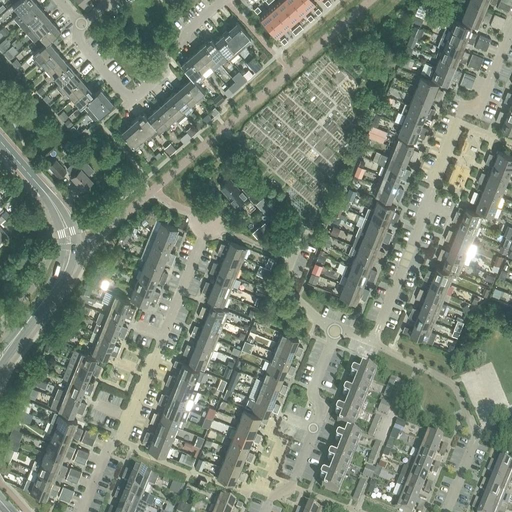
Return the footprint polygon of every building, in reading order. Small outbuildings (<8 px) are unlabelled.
[(15,9),(19,13),(34,0),(18,0),(9,8),(12,12),(15,9)] [(13,19),(19,26),(41,8),(34,0),(19,13),(13,19)] [(77,0),(87,11),(91,7),(85,0),(77,0)] [(291,7),(285,0),(279,0),(275,4),(284,14),(291,7)] [(315,4),(311,0),(299,0),(299,1),(308,11),(315,4)] [(469,0),(468,0),(465,9),(482,16),(485,7),(469,0)] [(291,7),(300,17),(308,11),(299,1),(291,7)] [(499,1),(497,7),(502,8),(504,9),(508,11),(511,5),(499,1)] [(284,14),(275,4),(267,10),(276,20),(284,14)] [(284,14),(293,24),(300,17),(291,7),(284,14)] [(420,7),(417,14),(423,16),(426,9),(420,7)] [(19,26),(26,34),(47,15),(41,8),(19,26)] [(482,16),(465,9),(461,19),(478,26),(482,16)] [(276,20),(267,10),(260,17),(269,27),(276,20)] [(276,20),(285,30),(293,24),(284,14),(276,20)] [(494,14),(492,20),(503,24),(505,18),(494,14)] [(26,34),(33,41),(54,23),(47,15),(26,34)] [(416,16),(413,22),(421,25),(424,20),(416,16)] [(448,18),(444,27),(467,36),(471,26),(448,18)] [(269,27),(277,37),(285,30),(276,20),(269,27)] [(503,24),(492,20),(489,26),(501,31),(503,24)] [(237,21),(229,28),(245,47),(253,40),(237,21)] [(33,41),(39,48),(48,40),(49,41),(61,30),(54,23),(33,41)] [(4,26),(0,29),(0,30),(5,36),(9,32),(4,26)] [(414,26),(410,36),(417,38),(418,39),(422,29),(414,26)] [(444,27),(441,37),(463,46),(465,41),(467,36),(444,27)] [(229,28),(222,34),(238,53),(245,47),(229,28)] [(222,34),(214,41),(228,56),(230,59),(238,53),(222,34)] [(479,34),(477,40),(488,45),(490,39),(479,34)] [(410,36),(407,45),(414,48),(417,38),(410,36)] [(211,37),(203,44),(219,63),(220,64),(228,57),(228,56),(224,52),(214,41),(211,37)] [(439,47),(442,49),(459,55),(463,46),(441,37),(437,46),(439,47)] [(0,43),(0,48),(3,52),(10,46),(10,43),(6,38),(0,43)] [(34,61),(37,64),(55,48),(49,41),(48,40),(39,48),(33,54),(37,59),(34,61)] [(488,45),(477,40),(474,46),(485,51),(488,45)] [(203,44),(196,50),(209,66),(213,62),(216,65),(219,63),(203,44)] [(12,46),(4,53),(9,59),(17,52),(12,46)] [(406,47),(403,54),(409,57),(412,50),(406,47)] [(439,47),(435,56),(439,58),(455,65),(457,60),(460,61),(462,56),(459,55),(442,49),(439,47)] [(42,65),(46,69),(62,56),(55,48),(37,64),(39,67),(42,65)] [(196,50),(188,57),(201,72),(204,70),(209,66),(196,50)] [(472,53),(469,59),(480,64),(483,57),(472,53)] [(403,54),(399,64),(405,67),(409,57),(403,54)] [(45,78),(48,81),(68,63),(62,56),(46,69),(50,73),(45,78)] [(180,64),(192,77),(192,76),(198,83),(206,77),(204,76),(201,72),(188,57),(180,64)] [(16,58),(12,62),(17,68),(21,64),(16,58)] [(439,58),(435,68),(452,74),(454,75),(457,70),(454,69),(455,65),(439,58)] [(480,64),(469,59),(467,65),(478,70),(480,64)] [(258,61),(250,68),(254,71),(255,73),(262,66),(261,65),(258,61)] [(68,63),(53,77),(56,80),(59,84),(75,71),(68,63)] [(452,74),(435,68),(431,77),(448,84),(450,79),(457,82),(459,77),(454,75),(452,74)] [(248,70),(243,75),(247,79),(252,75),(248,70)] [(59,84),(56,87),(60,91),(63,94),(81,78),(76,72),(75,71),(59,84)] [(464,72),(462,78),(473,83),(475,76),(464,72)] [(243,74),(235,81),(240,86),(246,81),(247,80),(247,79),(243,75),(243,74)] [(192,76),(192,77),(184,83),(200,101),(203,99),(201,96),(205,92),(198,83),(192,76)] [(420,76),(416,86),(433,93),(437,83),(420,76)] [(69,95),(72,99),(88,86),(81,78),(63,94),(66,98),(69,95)] [(473,83),(462,78),(459,84),(470,88),(473,83)] [(235,81),(228,87),(228,88),(230,90),(231,90),(231,91),(233,93),(238,88),(240,86),(235,81)] [(184,83),(177,90),(190,105),(194,101),(197,104),(200,101),(184,83)] [(88,86),(72,99),(76,104),(79,107),(82,105),(85,102),(95,94),(94,93),(88,86)] [(416,86),(412,96),(429,103),(433,93),(416,86)] [(41,87),(37,91),(41,95),(46,92),(41,87)] [(228,87),(222,93),(224,96),(231,90),(230,90),(228,88),(228,87)] [(82,105),(89,112),(107,96),(100,88),(94,93),(95,94),(82,105)] [(177,90),(169,96),(185,115),(193,108),(190,105),(177,90)] [(219,92),(211,99),(215,103),(223,97),(219,92)] [(90,113),(88,114),(92,120),(94,118),(95,119),(114,103),(107,96),(89,112),(90,113)] [(162,103),(175,118),(178,121),(185,115),(169,96),(162,103)] [(386,96),(382,106),(388,108),(392,99),(386,96)] [(412,96),(409,105),(426,112),(429,103),(412,96)] [(162,103),(154,109),(170,128),(173,125),(171,122),(175,118),(162,103)] [(409,105),(405,115),(422,122),(426,112),(409,105)] [(214,108),(210,112),(214,117),(217,114),(219,113),(214,108)] [(154,109),(147,115),(146,116),(157,128),(160,131),(165,127),(167,130),(170,128),(154,109)] [(504,113),(502,118),(505,119),(511,121),(511,110),(509,109),(507,114),(504,113)] [(63,111),(58,115),(63,121),(68,117),(63,111)] [(144,112),(136,119),(152,137),(155,135),(159,131),(157,128),(146,116),(147,115),(144,112)] [(208,114),(202,119),(206,123),(212,119),(208,114)] [(402,123),(401,124),(425,134),(427,129),(420,126),(422,122),(405,115),(404,116),(402,123)] [(202,118),(194,125),(199,130),(206,123),(202,119),(202,118)] [(68,119),(65,123),(69,128),(73,125),(68,119)] [(136,119),(128,125),(142,141),(146,137),(149,140),(152,137),(136,119)] [(511,121),(505,119),(501,129),(511,133),(511,121)] [(397,126),(395,131),(396,133),(397,134),(414,141),(416,136),(423,139),(425,134),(401,124),(401,125),(399,125),(397,126)] [(74,125),(70,128),(76,135),(80,132),(74,125)] [(142,141),(128,125),(120,132),(137,150),(140,148),(137,144),(142,141)] [(386,131),(376,127),(371,125),(370,125),(366,137),(382,143),(386,131)] [(191,127),(186,131),(191,137),(196,132),(191,127)] [(396,137),(392,147),(409,154),(413,144),(396,137)] [(367,138),(364,146),(372,149),(375,141),(367,138)] [(171,144),(164,150),(169,156),(176,150),(171,144)] [(392,147),(388,156),(405,163),(409,154),(392,147)] [(376,151),(372,161),(377,163),(384,166),(401,173),(405,163),(388,156),(381,153),(376,151)] [(511,156),(498,151),(494,161),(511,168),(511,165),(511,156)] [(77,159),(67,169),(73,175),(71,177),(83,189),(92,180),(88,175),(94,170),(82,157),(78,161),(77,159)] [(49,167),(59,178),(66,172),(56,160),(49,167)] [(494,161),(490,171),(507,178),(511,168),(494,161)] [(358,166),(354,176),(361,179),(365,169),(358,166)] [(384,166),(381,175),(397,182),(401,173),(384,166)] [(490,171),(486,180),(503,187),(507,178),(490,171)] [(381,175),(377,185),(394,192),(397,182),(381,175)] [(224,183),(220,186),(224,190),(224,191),(230,197),(230,198),(229,199),(235,207),(241,201),(241,200),(246,194),(254,202),(259,197),(249,187),(246,184),(241,188),(238,185),(236,186),(229,178),(224,183)] [(5,179),(1,183),(5,187),(9,183),(5,179)] [(486,180),(483,190),(500,197),(503,187),(486,180)] [(9,183),(5,187),(12,196),(17,192),(9,183)] [(394,192),(377,185),(373,195),(390,202),(394,192)] [(349,188),(345,198),(352,201),(356,191),(349,188)] [(483,190),(479,199),(496,206),(500,197),(483,190)] [(17,192),(12,196),(20,205),(25,201),(17,192)] [(262,197),(255,204),(268,218),(276,211),(262,197)] [(496,206),(479,199),(475,209),(492,216),(496,206)] [(343,200),(340,207),(347,210),(350,202),(343,200)] [(377,200),(373,210),(390,216),(394,207),(377,200)] [(364,217),(369,219),(386,226),(388,221),(395,224),(397,219),(393,218),(390,216),(373,210),(368,207),(364,217)] [(465,209),(461,218),(478,225),(482,215),(465,209)] [(364,217),(360,226),(366,229),(382,235),(386,237),(388,231),(385,230),(386,226),(369,219),(364,217)] [(461,218),(457,228),(474,235),(478,225),(461,218)] [(161,221),(157,231),(173,238),(177,228),(161,221)] [(264,222),(259,227),(264,232),(269,228),(264,222)] [(333,227),(330,234),(337,237),(340,230),(333,227)] [(457,228),(454,237),(471,244),(474,235),(457,228)] [(366,229),(362,238),(379,245),(381,240),(384,241),(386,237),(382,235),(366,229)] [(121,235),(120,238),(127,241),(128,237),(134,233),(127,230),(126,231),(121,235)] [(157,231),(153,241),(170,247),(173,238),(157,231)] [(356,236),(352,245),(382,257),(384,252),(377,249),(379,245),(362,238),(356,236)] [(454,237),(450,247),(467,254),(471,256),(472,256),(476,247),(471,244),(454,237)] [(506,237),(502,246),(503,246),(508,248),(511,239),(506,237)] [(147,239),(144,248),(149,250),(168,258),(171,253),(168,252),(170,247),(153,241),(147,239)] [(225,245),(223,250),(226,251),(243,258),(247,248),(230,241),(228,246),(225,245)] [(352,245),(349,255),(350,255),(371,264),(373,259),(380,262),(382,257),(352,245)] [(450,247),(446,256),(463,263),(468,265),(471,256),(467,254),(450,247)] [(149,250),(145,260),(162,266),(164,262),(166,263),(168,258),(149,250)] [(224,256),(222,261),(239,267),(243,258),(226,251),(223,250),(221,255),(224,256)] [(443,255),(439,253),(437,259),(444,262),(442,266),(459,273),(463,263),(446,256),(443,255)] [(111,257),(108,266),(115,269),(118,260),(111,257)] [(354,257),(350,267),(367,273),(370,275),(374,276),(377,271),(369,268),(371,264),(354,257)] [(145,260),(141,269),(158,276),(162,266),(145,260)] [(222,261),(219,270),(235,277),(239,267),(222,261)] [(316,264),(312,273),(318,276),(322,266),(316,264)] [(341,274),(342,274),(363,283),(367,273),(346,265),(345,264),(341,274)] [(260,265),(256,274),(267,278),(269,272),(270,270),(260,265)] [(493,265),(491,271),(496,274),(496,272),(499,267),(495,265),(494,266),(493,265)] [(425,274),(449,284),(453,274),(436,267),(434,272),(427,269),(425,274)] [(500,272),(498,277),(504,279),(508,271),(501,268),(500,272)] [(141,269),(138,279),(154,286),(158,276),(141,269)] [(219,270),(215,280),(231,287),(235,277),(219,270)] [(312,273),(308,283),(315,286),(319,276),(318,276),(312,273)] [(488,273),(485,280),(491,282),(493,276),(488,273)] [(428,287),(445,293),(449,284),(425,274),(423,279),(430,282),(428,287)] [(347,276),(343,286),(360,292),(363,294),(367,295),(369,290),(362,287),(363,283),(347,276)] [(138,279),(134,289),(153,296),(155,291),(153,290),(154,286),(138,279)] [(215,280),(211,290),(228,296),(231,287),(215,280)] [(85,283),(81,293),(89,297),(93,287),(85,283)] [(360,292),(343,286),(339,295),(356,302),(360,292)] [(257,287),(254,293),(263,297),(266,290),(257,287)] [(424,296),(441,303),(442,302),(445,293),(428,287),(424,296)] [(485,287),(482,294),(487,296),(490,289),(485,287)] [(208,288),(206,294),(209,295),(207,299),(224,306),(228,296),(211,290),(208,288)] [(495,288),(492,296),(499,299),(502,291),(495,288)] [(153,296),(134,289),(130,298),(147,305),(149,300),(151,301),(153,296)] [(101,302),(109,305),(128,313),(131,307),(128,306),(130,302),(113,295),(105,292),(101,302)] [(417,293),(415,298),(422,301),(421,306),(437,313),(438,312),(443,314),(447,305),(442,302),(441,303),(424,296),(422,295),(417,293)] [(80,294),(77,303),(83,305),(86,307),(89,301),(84,299),(85,296),(80,294)] [(474,296),(471,303),(476,305),(476,303),(478,304),(480,299),(478,299),(478,298),(474,296)] [(74,309),(73,312),(79,315),(83,305),(77,303),(74,309)] [(211,304),(207,314),(224,321),(228,311),(211,304)] [(109,305),(105,314),(122,321),(124,316),(127,317),(128,313),(109,305)] [(421,306),(417,315),(434,322),(437,313),(421,306)] [(99,312),(96,321),(96,322),(101,324),(118,330),(121,331),(123,327),(120,326),(122,321),(105,314),(99,312)] [(207,314),(204,324),(220,330),(224,321),(207,314)] [(417,315),(413,325),(430,332),(434,322),(417,315)] [(93,331),(98,333),(114,340),(118,330),(101,324),(96,322),(93,331)] [(204,324),(200,333),(217,340),(220,330),(204,324)] [(430,332),(413,325),(411,330),(404,327),(402,332),(409,335),(432,344),(436,334),(430,332)] [(193,330),(191,336),(198,338),(200,333),(197,332),(193,330)] [(66,331),(63,338),(69,341),(71,334),(66,331)] [(93,331),(89,341),(94,343),(110,349),(114,340),(98,333),(93,331)] [(200,333),(196,343),(213,349),(217,340),(200,333)] [(281,333),(277,343),(294,349),(298,340),(281,333)] [(48,339),(44,349),(50,352),(54,342),(51,340),(48,339)] [(110,349),(94,343),(90,353),(106,359),(108,355),(111,356),(113,350),(110,349)] [(191,346),(190,351),(209,359),(213,349),(196,343),(194,348),(191,346)] [(244,343),(241,349),(253,354),(255,347),(244,343)] [(277,343),(273,352),(290,359),(294,349),(277,343)] [(73,349),(69,359),(92,368),(95,369),(97,364),(94,363),(96,358),(79,352),(73,349)] [(190,351),(187,357),(190,358),(188,362),(205,369),(209,359),(190,351)] [(273,352),(269,362),(286,368),(290,359),(273,352)] [(69,359),(65,369),(88,378),(92,368),(69,359)] [(179,362),(177,367),(180,368),(178,373),(195,380),(200,382),(204,372),(202,371),(182,363),(179,362)] [(269,362),(265,371),(282,378),(286,368),(269,362)] [(355,375),(354,378),(349,391),(348,394),(346,397),(341,410),(340,413),(339,416),(336,423),(353,430),(376,372),(359,365),(356,372),(355,375)] [(227,366),(223,376),(228,378),(232,368),(227,366)] [(62,378),(68,381),(84,387),(88,378),(65,369),(62,378)] [(234,369),(231,379),(237,381),(240,372),(234,369)] [(265,371),(262,381),(279,387),(282,378),(265,371)] [(174,376),(172,381),(174,382),(191,389),(196,391),(200,382),(195,380),(178,373),(176,378),(174,376)] [(391,377),(387,387),(392,389),(394,383),(398,384),(399,385),(400,381),(391,377)] [(256,378),(252,388),(275,397),(279,387),(262,381),(256,378)] [(217,389),(222,391),(226,381),(221,379),(217,389)] [(231,379),(227,388),(233,390),(237,381),(231,379)] [(68,381),(64,390),(81,397),(82,392),(85,393),(87,388),(84,387),(68,381)] [(172,381),(170,386),(172,388),(171,392),(187,399),(191,389),(174,382),(172,381)] [(392,389),(387,387),(383,397),(388,399),(392,389)] [(58,388),(54,397),(60,400),(80,407),(82,402),(79,401),(81,397),(64,390),(58,388)] [(249,397),(254,399),(271,406),(275,397),(252,388),(249,397)] [(166,396),(164,400),(184,408),(187,399),(171,392),(169,397),(166,396)] [(80,407),(60,400),(54,397),(50,407),(56,410),(73,416),(75,411),(78,412),(80,407)] [(271,406),(254,399),(250,409),(267,416),(271,406)] [(164,400),(162,405),(165,407),(163,411),(186,420),(189,411),(184,408),(164,400)] [(381,402),(379,407),(388,410),(390,405),(381,402)] [(388,410),(379,407),(377,411),(386,415),(388,410)] [(207,412),(205,416),(212,419),(216,410),(215,409),(211,408),(209,413),(207,412)] [(22,410),(18,419),(19,419),(24,421),(27,412),(23,411),(22,410)] [(243,410),(239,420),(256,426),(260,416),(243,410)] [(159,420),(176,427),(182,430),(186,420),(163,411),(159,420)] [(50,422),(56,424),(76,432),(77,427),(75,426),(77,421),(54,412),(50,422)] [(375,416),(371,426),(376,428),(380,418),(375,416)] [(205,417),(201,425),(207,428),(210,427),(213,420),(205,417)] [(159,420),(155,430),(172,437),(176,427),(159,420)] [(239,420),(236,429),(252,436),(256,426),(239,420)] [(397,420),(395,426),(404,429),(406,424),(397,420)] [(50,422),(47,431),(53,434),(69,440),(71,436),(74,437),(76,432),(56,424),(50,422)] [(15,423),(12,429),(13,429),(19,431),(21,426),(15,423)] [(376,428),(371,426),(368,435),(373,437),(376,428)] [(13,429),(9,438),(11,439),(16,441),(20,432),(19,431),(13,429)] [(85,429),(83,435),(94,440),(96,434),(85,429)] [(236,429),(232,439),(249,445),(252,436),(236,429)] [(392,429),(390,436),(400,440),(402,433),(392,429)] [(151,433),(149,438),(152,439),(168,446),(172,437),(155,430),(154,434),(151,433)] [(333,458),(331,461),(326,474),(325,477),(324,480),(321,487),(338,494),(361,436),(344,430),(341,436),(340,439),(339,442),(334,455),(333,458)] [(425,432),(421,441),(438,448),(442,438),(425,432)] [(53,434),(49,443),(68,451),(70,446),(67,445),(69,440),(53,434)] [(94,440),(83,435),(81,441),(92,445),(94,440)] [(149,438),(147,444),(150,445),(148,449),(164,456),(168,446),(152,439),(149,438)] [(389,438),(386,446),(392,449),(395,441),(389,438)] [(11,439),(8,447),(17,451),(20,443),(19,443),(11,439)] [(232,439),(228,448),(245,455),(249,445),(232,439)] [(421,441),(417,451),(434,458),(438,448),(421,441)] [(376,442),(372,452),(377,454),(381,444),(376,442)] [(49,443),(45,453),(62,459),(64,455),(66,456),(68,451),(49,443)] [(192,445),(190,450),(193,451),(194,449),(196,450),(194,456),(196,457),(199,447),(193,445),(192,445)] [(228,448),(224,458),(241,464),(245,455),(228,448)] [(78,449),(75,454),(86,459),(89,453),(78,449)] [(385,449),(382,456),(388,458),(391,451),(385,449)] [(417,451),(414,460),(431,467),(434,458),(417,451)] [(377,454),(372,452),(368,461),(373,463),(377,454)] [(45,453),(41,462),(58,469),(60,470),(62,465),(60,464),(62,459),(45,453)] [(184,454),(181,461),(183,461),(183,463),(192,466),(195,458),(193,458),(193,456),(187,453),(186,455),(184,454)] [(86,459),(75,454),(73,460),(84,464),(86,459)] [(4,458),(1,465),(6,467),(9,460),(4,458)] [(195,468),(198,469),(200,470),(204,460),(199,458),(195,467),(195,468)] [(224,458),(220,467),(237,474),(241,464),(224,458)] [(511,463),(501,459),(497,469),(511,474),(511,463)] [(34,460),(31,469),(54,479),(58,469),(41,462),(34,460)] [(414,460),(410,470),(427,477),(431,467),(414,460)] [(366,466),(364,471),(373,474),(375,469),(366,466)] [(70,467),(68,473),(79,477),(81,472),(70,467)] [(237,474),(220,467),(216,477),(233,484),(237,474)] [(404,467),(400,476),(406,479),(423,486),(427,477),(410,470),(405,468),(406,468),(404,467)] [(130,471),(128,476),(131,478),(148,484),(154,487),(158,477),(151,474),(135,468),(133,473),(130,471)] [(31,469),(27,479),(53,489),(55,484),(52,483),(54,479),(31,469)] [(511,474),(497,469),(493,478),(510,485),(511,479),(511,474)] [(373,474),(364,471),(362,476),(371,479),(373,474)] [(79,477),(68,473),(66,479),(77,483),(79,477)] [(131,478),(127,487),(144,494),(148,484),(131,478)] [(493,478),(489,488),(506,494),(510,485),(493,478)] [(53,489),(27,479),(23,489),(47,498),(49,493),(51,494),(53,489)] [(201,479),(198,486),(204,489),(207,482),(201,479)] [(406,479),(402,489),(419,496),(423,486),(406,479)] [(360,480),(357,490),(362,492),(366,482),(360,480)] [(173,483),(169,493),(179,496),(183,487),(173,483)] [(63,487),(60,492),(71,496),(74,491),(63,487)] [(122,490),(120,495),(140,503),(144,494),(127,487),(125,491),(122,490)] [(489,488),(485,497),(508,506),(511,497),(506,494),(489,488)] [(402,489),(399,498),(415,505),(419,496),(402,489)] [(362,492),(357,490),(353,500),(358,502),(362,492)] [(71,496),(60,492),(58,498),(69,502),(71,496)] [(119,506),(133,511),(144,511),(147,506),(140,503),(120,495),(118,500),(121,502),(119,506)] [(218,496),(214,506),(229,511),(231,511),(235,503),(218,496)] [(485,497),(481,507),(495,511),(505,511),(508,506),(485,497)] [(412,511),(415,505),(399,498),(395,508),(404,511),(412,511)] [(184,511),(187,506),(180,503),(176,511),(184,511)]
